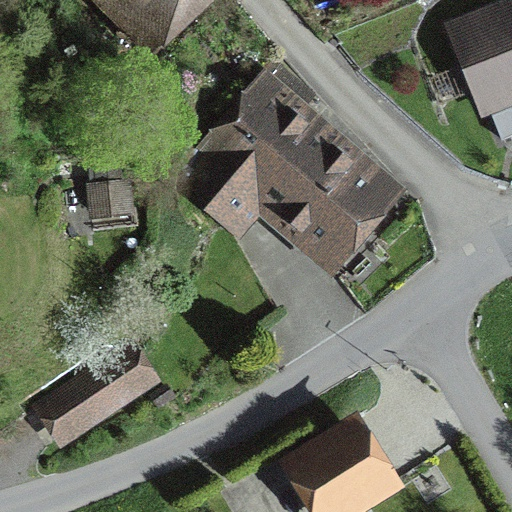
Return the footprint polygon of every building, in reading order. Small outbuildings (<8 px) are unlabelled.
[(185,0),(119,0),(151,33),(185,0)] [(511,135),(511,7),(457,29),(502,140),(511,135)] [(257,91),(211,146),(217,151),(188,187),(227,222),(154,287),(173,352),(259,326),(228,220),(256,187),(334,252),(382,195),(257,91)] [(86,387),(36,411),(60,462),(110,439),(86,387)] [(353,440),(297,474),(319,511),(321,511),(376,479),(353,440)]
